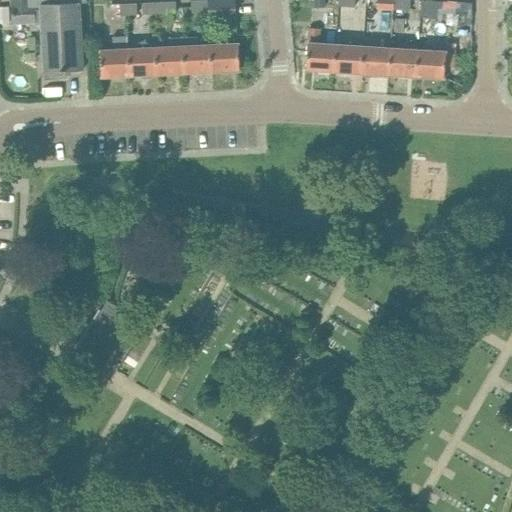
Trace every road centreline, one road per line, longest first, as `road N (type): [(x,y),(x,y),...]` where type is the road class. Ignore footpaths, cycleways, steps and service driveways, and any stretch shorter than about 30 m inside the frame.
road 1 (residential): [(0,137),(31,123),(283,113)]
road 2 (residential): [(283,113),(485,124)]
road 3 (residential): [(485,0),(485,124)]
